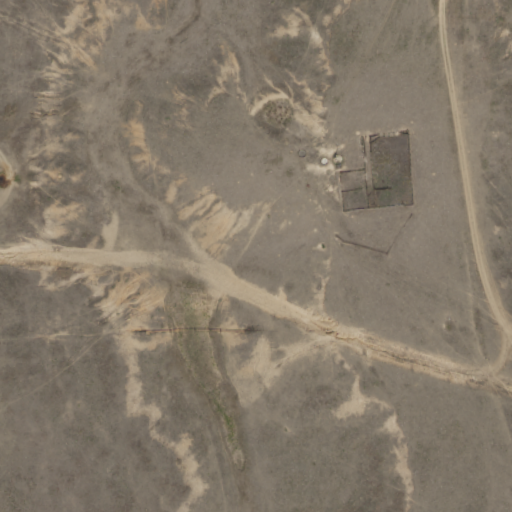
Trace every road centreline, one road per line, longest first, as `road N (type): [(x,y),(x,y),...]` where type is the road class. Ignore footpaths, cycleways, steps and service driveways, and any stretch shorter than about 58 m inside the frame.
road 1 (residential): [(0,237),(51,230),(511,355)]
road 2 (residential): [(511,247),(501,224),(461,0)]
